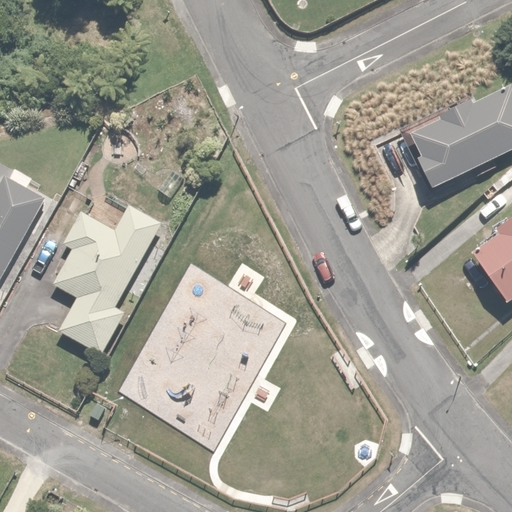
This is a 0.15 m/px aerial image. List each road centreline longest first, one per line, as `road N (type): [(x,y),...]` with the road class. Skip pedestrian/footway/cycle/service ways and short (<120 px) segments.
road 1 (residential): [(466,437),(345,251),(272,103)]
road 2 (residential): [(272,103),(470,0)]
road 3 (residential): [(175,511),(0,414)]
